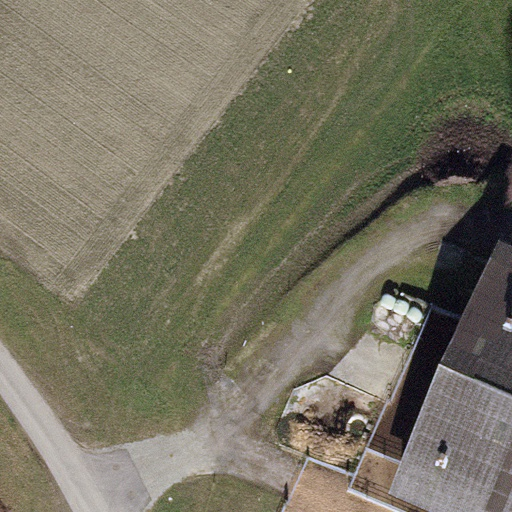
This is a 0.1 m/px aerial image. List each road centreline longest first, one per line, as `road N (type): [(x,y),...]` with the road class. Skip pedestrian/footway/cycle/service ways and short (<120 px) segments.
road 1 (track): [(94,509),(229,421),(384,257),(455,228),(511,240)]
road 2 (track): [(96,511),(0,364)]
